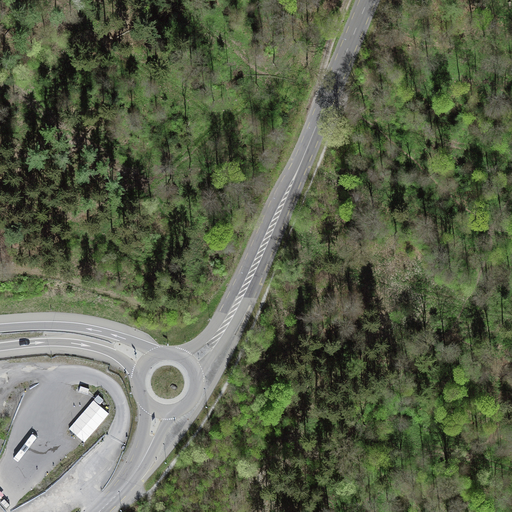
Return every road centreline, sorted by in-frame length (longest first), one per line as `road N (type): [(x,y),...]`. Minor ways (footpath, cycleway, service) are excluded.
road 1 (residential): [(215,338),(368,0)]
road 2 (track): [(0,274),(230,315)]
road 3 (motorway): [(156,354),(86,328),(0,328)]
road 4 (trunk): [(0,346),(81,344),(107,350),(138,374)]
